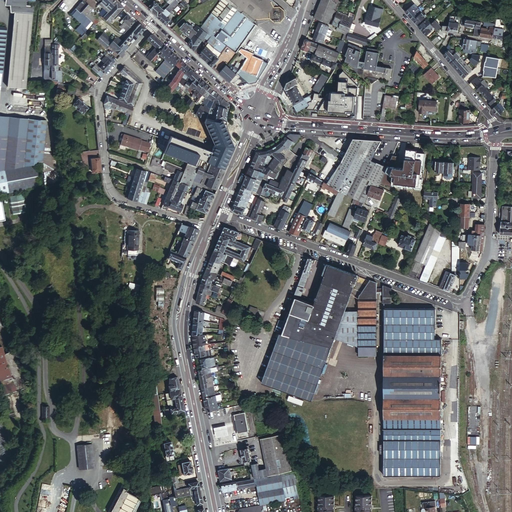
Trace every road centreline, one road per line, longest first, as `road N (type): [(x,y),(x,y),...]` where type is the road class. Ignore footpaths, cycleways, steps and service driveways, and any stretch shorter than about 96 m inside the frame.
road 1 (unknown): [(456,300),(447,477),(385,480),(377,477),(376,391),(346,354),(359,277),(351,261)]
road 2 (residential): [(223,214),(456,300),(485,258),(495,133)]
road 3 (secondary): [(205,226),(173,324),(210,511)]
road 4 (secondary): [(220,511),(185,340),(193,286),(216,229)]
road 5 (residential): [(205,226),(124,200),(108,184),(97,93),(123,58)]
road 6 (primary): [(264,117),(279,125),(495,133)]
road 7 (unclassified): [(2,0),(1,17),(10,22),(2,98),(41,101)]
road 8 (primary): [(254,112),(152,24)]
road 9 (secondary): [(264,117),(311,0)]
road 10 (secondary): [(254,112),(205,226)]
road 11 (secondary): [(304,0),(254,112)]
